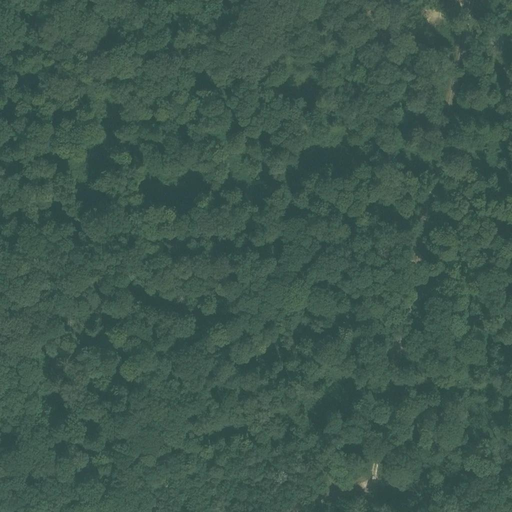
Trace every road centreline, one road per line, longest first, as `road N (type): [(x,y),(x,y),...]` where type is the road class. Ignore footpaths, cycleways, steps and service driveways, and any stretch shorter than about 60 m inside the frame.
road 1 (track): [(370,485),(470,0)]
road 2 (track): [(511,459),(370,485),(300,511)]
